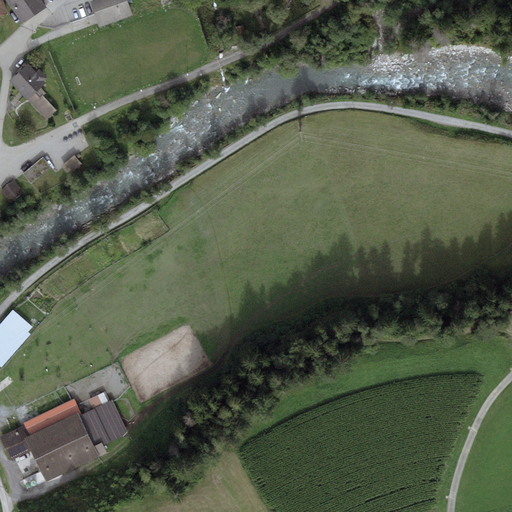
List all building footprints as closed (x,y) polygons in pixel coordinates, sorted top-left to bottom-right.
[(3,0),(0,0),(0,27),(0,26),(0,16),(9,13),(3,0)] [(6,0),(22,23),(45,7),(40,0),(6,0)] [(132,15),(126,0),(95,0),(91,2),(99,27),(132,15)] [(28,63),(10,81),(46,119),(56,110),(42,96),(39,99),(34,93),(46,82),(44,81),(48,77),(39,68),(35,71),(28,63)] [(74,155),(59,168),(67,177),(82,164),(74,155)] [(51,167),(43,157),(24,173),(32,183),(51,167)] [(25,193),(14,180),(1,192),(13,204),(25,193)] [(12,311),(0,324),(0,365),(2,367),(35,331),(12,311)] [(93,409),(82,414),(74,398),(71,400),(22,422),(24,426),(28,436),(25,438),(31,451),(45,481),(107,453),(104,446),(129,434),(114,401),(113,400),(109,402),(104,392),(88,399),(93,409)] [(24,426),(0,436),(10,460),(31,451),(25,438),(28,436),(24,426)] [(40,473),(27,478),(31,489),(44,483),(40,473)]
